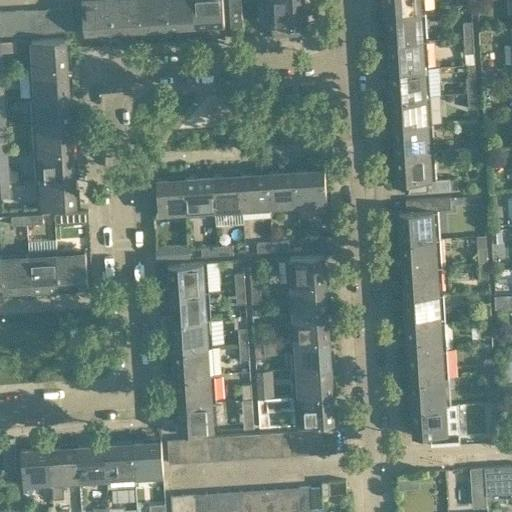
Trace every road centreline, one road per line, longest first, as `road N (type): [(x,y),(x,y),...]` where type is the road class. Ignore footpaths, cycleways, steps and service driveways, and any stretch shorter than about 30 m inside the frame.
road 1 (residential): [(0,410),(116,401),(131,390),(124,81),(140,73),(346,63)]
road 2 (residential): [(371,511),(346,63)]
